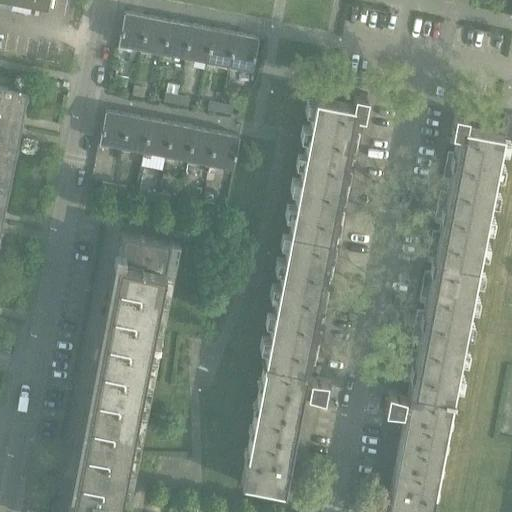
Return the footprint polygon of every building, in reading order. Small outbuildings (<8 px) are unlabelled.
[(0,0),(0,2),(47,11),(49,0),(0,0)] [(147,16),(124,11),(118,43),(119,43),(118,47),(127,48),(127,44),(141,47),(147,16)] [(169,20),(147,16),(141,47),(140,51),(149,53),(149,49),(163,51),(169,20)] [(169,20),(163,51),(162,55),(170,57),(171,53),(185,56),(191,24),(169,20)] [(191,24),(185,56),(184,60),(192,61),(193,57),(207,60),(213,28),(191,24)] [(235,32),(213,28),(207,60),(206,64),(214,66),(215,61),(228,64),(235,32)] [(258,37),(235,32),(228,64),(228,68),(236,70),(237,66),(252,69),(258,37)] [(121,50),(113,81),(129,85),(137,54),(121,50)] [(0,86),(0,240),(29,90),(10,86),(9,88),(0,86)] [(301,376),(318,289),(352,114),(363,116),(367,97),(366,97),(366,93),(357,91),(356,95),(354,95),(352,105),(315,98),(264,361),(263,360),(262,364),(263,365),(241,483),(284,491),(304,389),(307,390),(307,392),(323,396),(324,393),(328,393),(329,384),(326,383),(327,379),(309,377),(309,379),(306,379),(306,377),(301,376)] [(164,101),(175,103),(177,95),(165,93),(164,101)] [(189,97),(177,95),(175,103),(187,105),(189,97)] [(207,109),(219,111),(221,103),(209,101),(207,109)] [(233,106),(221,103),(219,111),(231,114),(233,106)] [(128,114),(105,109),(99,141),(100,141),(99,145),(108,147),(108,143),(122,146),(128,114)] [(468,117),(467,116),(466,116),(467,112),(458,110),(456,114),(455,114),(451,133),(463,136),(412,397),(408,396),(407,398),(404,397),(404,396),(388,391),(387,395),(383,395),(382,403),(385,405),(385,409),(402,410),(402,408),(406,409),(386,511),(390,511),(430,511),(452,401),(453,402),(454,398),(453,397),(503,137),(503,134),(500,134),(466,127),(468,117)] [(511,139),(511,114),(504,113),(500,134),(503,134),(503,137),(511,139)] [(128,114),(122,146),(121,150),(130,151),(130,147),(144,150),(150,118),(128,114)] [(172,122),(150,118),(144,150),(143,154),(151,155),(152,151),(166,154),(172,122)] [(194,127),(172,122),(166,154),(165,158),(173,160),(174,156),(187,158),(194,127)] [(215,131),(194,127),(187,158),(187,162),(195,164),(196,160),(209,163),(215,131)] [(239,135),(215,131),(209,163),(209,167),(217,168),(218,164),(232,167),(239,135)] [(114,185),(102,182),(100,190),(112,193),(114,185)] [(126,187),(114,185),(112,193),(124,195),(126,187)] [(146,191),(146,195),(145,199),(157,201),(158,193),(146,191)] [(170,195),(158,193),(157,201),(169,203),(170,195)] [(191,199),(190,204),(189,207),(201,210),(202,202),(191,199)] [(214,204),(202,202),(201,210),(213,212),(214,204)] [(122,230),(79,454),(67,511),(116,511),(169,239),(122,230)]
